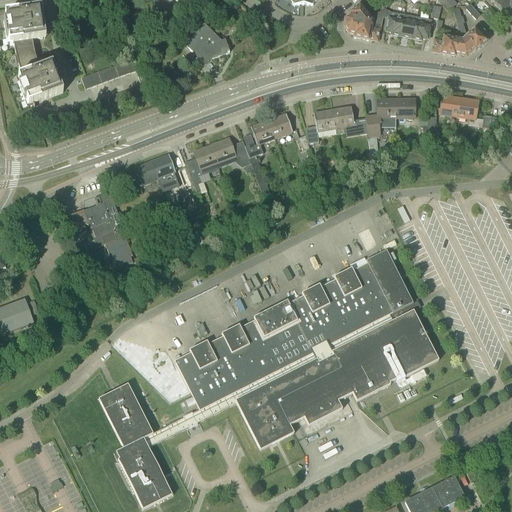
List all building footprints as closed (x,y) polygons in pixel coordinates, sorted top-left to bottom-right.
[(368,41),(377,43),(382,20),(388,19),(389,13),(385,10),(390,5),(386,0),(385,0),(377,0),(376,1),(384,10),(379,14),(378,14),(373,17),(376,21),(372,22),(368,41)] [(451,0),(444,0),(439,5),(442,7),(443,9),(452,1),(451,0)] [(511,8),(511,6),(506,0),(491,0),(490,1),(494,4),(493,5),(504,16),(511,8)] [(452,1),(443,9),(448,13),(456,5),(452,1)] [(93,5),(85,2),(82,9),(90,12),(93,5)] [(372,22),(360,6),(348,15),(350,17),(345,21),(345,22),(344,23),(344,28),(345,29),(344,30),(347,34),(348,35),(348,36),(354,37),(354,39),(368,42),(368,41),(372,22)] [(466,10),(475,20),(480,16),(470,6),(466,10)] [(439,21),(442,9),(434,7),(431,19),(439,21)] [(14,51),(33,48),(32,41),(42,39),(40,23),(43,23),(41,10),(9,15),(8,12),(9,21),(5,22),(5,23),(3,23),(6,40),(8,39),(8,40),(13,39),(14,51)] [(459,34),(465,58),(466,57),(474,51),(475,53),(486,43),(485,42),(489,38),(478,26),(467,36),(463,25),(464,25),(462,18),(461,19),(459,11),(453,13),(459,34)] [(400,38),(404,15),(392,14),(389,13),(388,19),(385,33),(391,34),(391,37),(400,38)] [(417,18),(404,15),(400,38),(412,40),(412,41),(413,41),(417,18)] [(417,18),(413,41),(421,42),(422,40),(428,41),(431,26),(430,26),(431,21),(417,18)] [(180,31),(186,26),(181,20),(175,25),(180,31)] [(204,26),(197,34),(184,46),(205,67),(211,61),(229,54),(224,42),(221,43),(204,26)] [(465,58),(459,34),(450,32),(449,38),(443,37),(442,39),(438,38),(438,41),(434,40),(431,54),(440,55),(440,56),(455,59),(455,56),(465,58)] [(20,72),(38,65),(35,57),(33,48),(14,51),(15,57),(18,66),(20,72)] [(130,74),(136,72),(132,61),(126,63),(130,74)] [(125,76),(130,74),(126,63),(120,65),(125,76)] [(38,65),(20,72),(21,75),(24,83),(19,85),(20,85),(18,86),(24,102),(26,101),(26,102),(30,100),(34,109),(33,105),(63,94),(58,82),(56,83),(50,68),(40,72),(38,65)] [(119,78),(125,76),(120,65),(115,67),(119,78)] [(113,80),(119,78),(115,67),(109,69),(113,80)] [(108,83),(113,80),(109,69),(103,71),(108,83)] [(102,85),(108,83),(103,71),(98,74),(102,85)] [(96,87),(102,85),(98,74),(92,76),(96,87)] [(91,89),(96,87),(92,76),(86,78),(91,89)] [(85,91),(91,89),(86,78),(81,80),(85,91)] [(136,89),(140,99),(145,97),(141,87),(136,89)] [(134,101),(140,99),(136,89),(130,91),(134,101)] [(128,104),(134,101),(130,91),(124,93),(128,104)] [(123,106),(128,104),(124,93),(119,96),(123,106)] [(117,108),(123,106),(119,96),(113,98),(117,108)] [(111,110),(117,108),(113,98),(108,100),(111,110)] [(457,120),(460,101),(441,98),(438,117),(457,120)] [(106,112),(111,110),(108,100),(102,102),(106,112)] [(460,101),(457,120),(469,121),(468,127),(485,130),(483,132),(489,138),(495,131),(497,119),(483,117),(483,121),(476,120),(478,104),(460,101)] [(100,114),(106,112),(102,102),(96,104),(100,114)] [(395,121),(396,121),(395,102),(376,102),(377,117),(365,119),(367,140),(376,139),(380,138),(379,131),(379,121),(383,121),(395,121)] [(395,102),(396,121),(415,120),(414,102),(395,102)] [(95,116),(100,114),(96,104),(91,106),(95,116)] [(89,118),(95,116),(91,106),(85,108),(89,118)] [(83,120),(89,118),(85,108),(79,110),(83,120)] [(335,131),(336,137),(345,135),(344,130),(354,129),(354,131),(366,129),(364,117),(352,119),(351,109),(332,113),(335,131)] [(78,123),(83,120),(79,110),(74,112),(78,123)] [(72,125),(78,123),(74,112),(68,115),(72,125)] [(318,144),(317,134),(335,131),(332,113),(313,116),(315,128),(305,130),(306,137),(305,138),(308,146),(318,144)] [(66,127),(72,125),(68,115),(62,117),(66,127)] [(61,129),(66,127),(62,117),(57,119),(61,129)] [(286,117),(268,123),(275,142),(292,135),(286,117)] [(55,131),(61,129),(57,119),(51,121),(55,131)] [(426,120),(418,120),(418,128),(426,128),(426,120)] [(49,133),(55,131),(51,121),(46,123),(49,133)] [(427,133),(436,133),(436,122),(427,122),(427,133)] [(44,135),(49,133),(46,123),(40,125),(44,135)] [(260,147),(275,142),(268,123),(250,130),(255,144),(245,148),(246,153),(251,165),(253,172),(260,189),(264,202),(271,199),(266,186),(256,158),(263,155),(260,147)] [(309,151),(308,146),(305,138),(298,140),(303,153),(309,151)] [(376,139),(367,140),(370,166),(378,162),(376,139)] [(211,148),(218,166),(233,160),(235,159),(229,141),(211,148)] [(203,171),(218,166),(211,148),(193,155),(195,160),(197,165),(187,169),(187,171),(195,193),(195,194),(200,192),(197,186),(201,185),(198,178),(205,175),(203,171)] [(251,165),(246,153),(238,156),(243,168),(244,168),(251,165)] [(175,175),(169,157),(151,164),(158,182),(162,195),(180,189),(175,176),(175,175)] [(140,189),(158,182),(151,164),(133,171),(140,189)] [(246,174),(253,172),(251,165),(244,168),(246,174)] [(186,170),(177,173),(186,196),(195,193),(187,171),(186,170)] [(105,248),(112,245),(111,244),(126,239),(110,195),(100,199),(102,206),(82,214),(81,213),(64,219),(70,237),(86,232),(87,227),(89,227),(90,231),(92,231),(95,239),(93,240),(97,249),(105,246),(105,248)] [(232,221),(222,230),(226,235),(237,226),(232,221)] [(189,239),(192,247),(200,244),(197,237),(189,239)] [(167,251),(172,249),(168,241),(163,243),(167,251)] [(130,252),(122,255),(125,261),(132,258),(130,252)] [(199,412),(192,416),(197,425),(199,424),(206,420),(236,404),(260,453),(269,448),(279,443),(293,436),(294,436),(289,427),(297,424),(304,420),(309,428),(342,411),(338,403),(345,399),(352,395),(357,404),(358,404),(363,401),(390,387),(389,385),(404,378),(405,380),(426,369),(439,362),(425,337),(414,315),(410,307),(413,305),(411,302),(386,253),(366,263),(368,266),(353,273),(352,270),(334,280),(335,282),(321,290),(319,287),(302,296),(303,298),(288,305),(287,303),(254,320),(255,322),(240,330),(239,328),(221,336),(222,338),(208,346),(207,343),(189,352),(190,355),(174,363),(191,395),(192,397),(199,412)] [(146,276),(144,270),(140,258),(134,261),(140,278),(146,276)] [(0,337),(35,324),(25,299),(0,308),(0,337)] [(28,305),(32,316),(38,314),(34,302),(28,305)] [(134,495),(139,506),(142,511),(155,506),(172,497),(162,479),(162,478),(153,461),(153,460),(152,459),(149,452),(148,450),(156,445),(161,443),(186,430),(188,429),(189,431),(197,426),(197,425),(192,416),(191,414),(183,419),(183,420),(181,421),(162,431),(161,431),(160,432),(152,436),(147,426),(144,419),(129,389),(127,387),(118,392),(111,395),(110,395),(98,402),(123,451),(115,455),(119,462),(118,462),(117,463),(134,495)] [(464,499),(454,479),(405,504),(408,511),(438,511),(441,511),(454,504),(464,499)]
